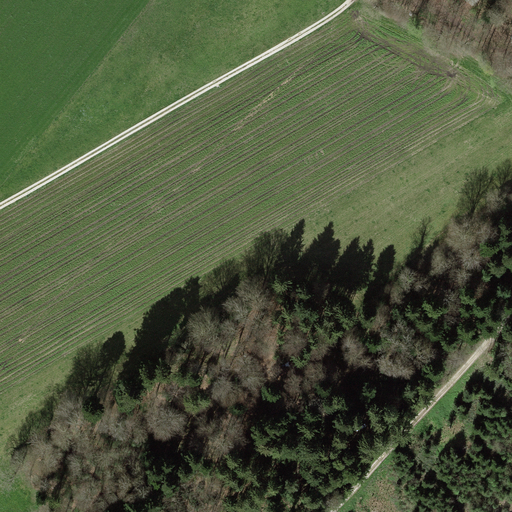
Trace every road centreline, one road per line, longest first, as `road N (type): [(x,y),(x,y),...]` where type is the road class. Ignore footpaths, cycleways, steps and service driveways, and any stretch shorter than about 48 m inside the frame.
road 1 (track): [(353,0),(0,205)]
road 2 (track): [(334,511),(511,319)]
road 3 (track): [(360,0),(511,83)]
